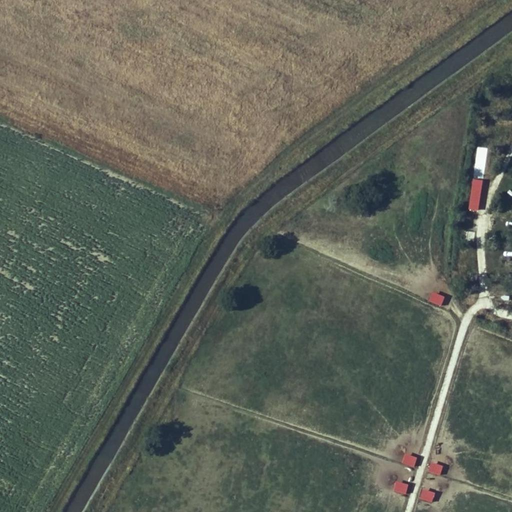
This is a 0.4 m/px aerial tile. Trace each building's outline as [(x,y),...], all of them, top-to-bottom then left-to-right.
[(468,210),(479,212),(485,180),(474,178),(468,210)] [(433,291),(428,302),(441,307),(446,297),(433,291)] [(405,453),(402,464),(414,468),(418,458),(405,453)] [(431,462),(427,472),(440,477),(444,466),(431,462)] [(396,481),(394,491),(406,495),(409,485),(396,481)] [(422,490),(420,500),(434,502),(435,492),(422,490)]
